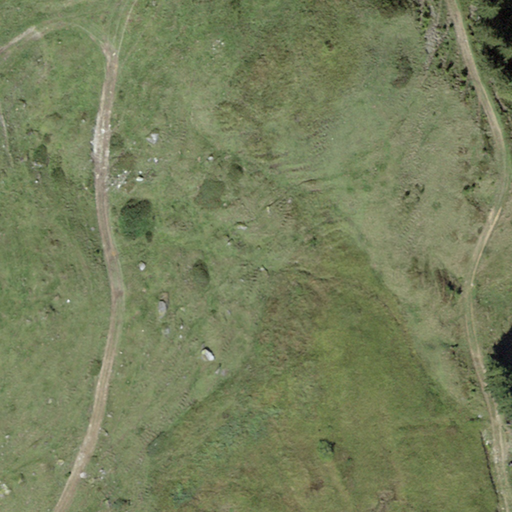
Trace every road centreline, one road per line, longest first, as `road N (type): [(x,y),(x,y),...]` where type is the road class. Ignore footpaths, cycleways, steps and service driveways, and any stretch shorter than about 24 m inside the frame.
road 1 (track): [(62,511),(121,384),(107,117)]
road 2 (track): [(107,117),(0,42)]
